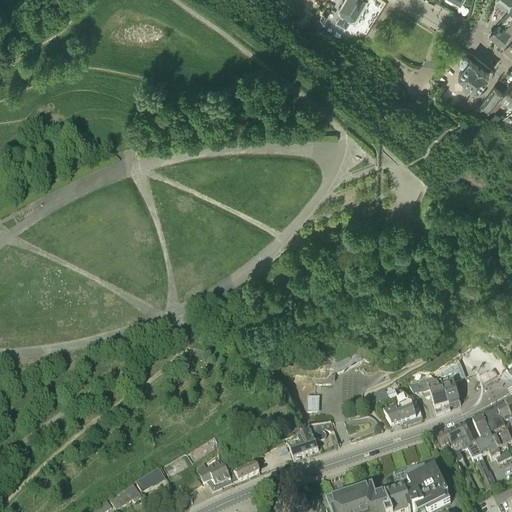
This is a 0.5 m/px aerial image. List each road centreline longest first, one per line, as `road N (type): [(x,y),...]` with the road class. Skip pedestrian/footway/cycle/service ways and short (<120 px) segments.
road 1 (track): [(457,356),(446,351),(438,155),(265,0)]
road 2 (secondary): [(511,392),(438,429),(206,511)]
road 3 (track): [(177,328),(0,459)]
